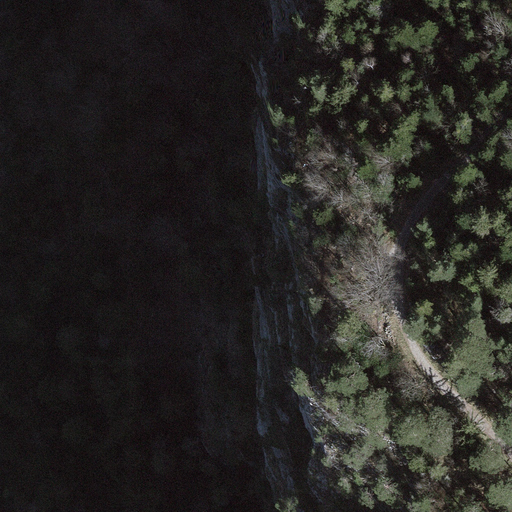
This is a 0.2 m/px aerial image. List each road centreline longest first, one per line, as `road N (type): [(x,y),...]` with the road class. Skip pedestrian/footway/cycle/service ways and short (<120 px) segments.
road 1 (track): [(511,455),(441,386),(403,331),(393,271),(406,220)]
road 2 (track): [(406,220),(511,98)]
